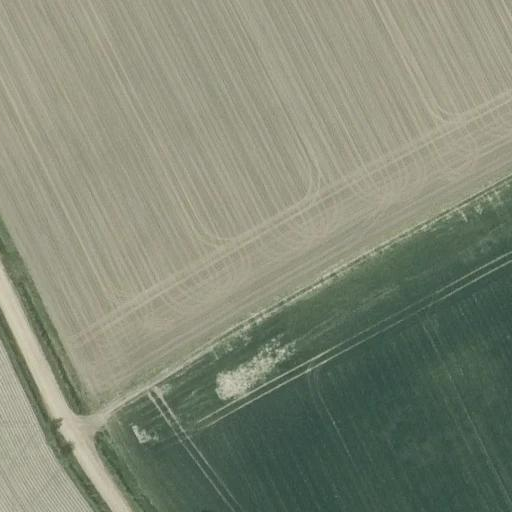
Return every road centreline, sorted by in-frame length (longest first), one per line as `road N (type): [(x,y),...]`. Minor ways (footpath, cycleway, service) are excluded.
road 1 (track): [(511,184),(70,431)]
road 2 (track): [(0,284),(70,431)]
